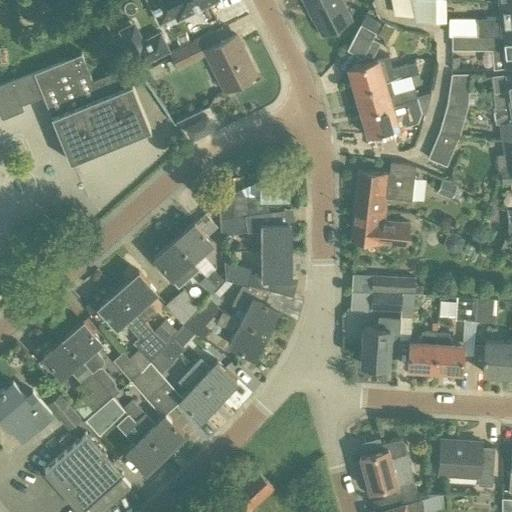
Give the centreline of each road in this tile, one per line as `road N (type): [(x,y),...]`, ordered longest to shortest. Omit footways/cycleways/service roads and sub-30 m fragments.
road 1 (residential): [(312,112),(193,165),(0,335)]
road 2 (residential): [(319,361),(324,196),(312,112)]
road 3 (residential): [(155,511),(288,379),(319,361)]
road 4 (residential): [(323,396),(511,409)]
road 5 (residential): [(312,112),(263,0)]
